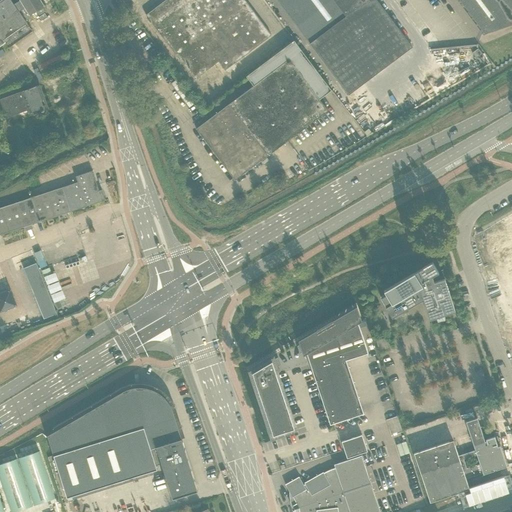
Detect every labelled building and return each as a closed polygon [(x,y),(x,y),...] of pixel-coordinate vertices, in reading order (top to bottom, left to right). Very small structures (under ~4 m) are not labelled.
[(165,0),(146,15),(194,79),(218,61),(225,70),(271,35),(244,0),(165,0)] [(277,0),(348,95),(412,47),(376,0),(277,0)] [(511,0),(457,0),(483,34),(511,23),(511,0)] [(0,54),(19,40),(3,19),(0,21),(0,54)] [(253,85),(204,122),(196,128),(235,180),(328,110),(319,98),(331,89),(294,40),(246,76),(253,85)] [(42,45),(8,71),(49,126),(83,100),(42,45)] [(102,189),(99,190),(92,170),(75,176),(77,182),(0,208),(0,234),(24,226),(26,231),(33,229),(31,224),(105,200),(102,189)] [(44,319),(56,314),(36,263),(23,268),(44,319)] [(430,319),(458,311),(449,277),(439,280),(438,274),(442,273),(441,268),(384,283),(387,295),(384,296),(389,314),(426,304),(430,319)] [(50,282),(58,279),(56,272),(48,275),(50,282)] [(0,312),(0,313),(17,306),(10,289),(0,293),(0,312)] [(362,321),(360,316),(357,306),(298,341),(303,356),(306,354),(330,425),(363,413),(345,360),(367,352),(358,324),(362,321)] [(298,430),(280,374),(273,355),(247,371),(270,439),(272,439),(298,430)] [(151,389),(146,387),(139,387),(133,387),(127,389),(122,392),(57,429),(54,431),(47,435),(54,456),(67,497),(157,469),(156,465),(162,463),(172,498),(198,490),(181,438),(176,440),(173,430),(178,429),(175,418),(174,415),(173,410),(170,405),(166,399),(162,395),(157,392),(151,389)] [(398,415),(387,419),(391,433),(403,430),(398,415)] [(408,427),(429,502),(472,490),(468,477),(509,466),(503,444),(501,445),(498,435),(486,438),(480,417),(468,420),(476,449),(457,455),(447,417),(408,427)] [(361,434),(341,441),(347,458),(367,451),(361,434)] [(55,498),(39,451),(18,458),(34,505),(55,498)] [(294,509),(370,484),(361,455),(334,464),(335,468),(323,473),(323,472),(304,483),(305,484),(303,485),(299,477),(285,484),(292,497),(293,497),(296,503),(292,506),(293,507),(294,509)] [(15,511),(33,506),(17,459),(0,464),(0,480),(10,511),(15,511)] [(379,511),(370,484),(294,509),(294,511),(379,511)] [(48,511),(61,511),(58,499),(47,502),(48,511)]
